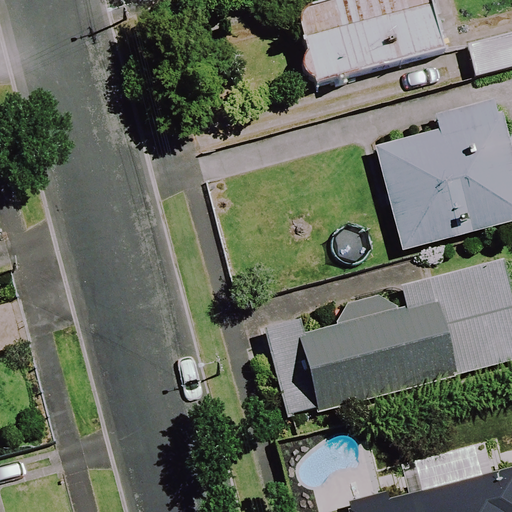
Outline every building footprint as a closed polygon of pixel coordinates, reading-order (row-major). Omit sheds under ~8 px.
[(409,0),(406,1),(405,0),(327,0),(329,6),(290,16),(311,94),(444,58),(428,0),(409,0)] [(511,74),(511,46),(469,56),(475,83),(511,74)] [(511,229),(511,150),(510,151),(502,118),(374,152),(402,259),(511,229)] [(293,320),(255,330),(280,423),(511,362),(511,310),(499,261),(391,289),(396,310),(390,312),(371,297),(338,305),(328,327),(297,335),(293,320)] [(508,511),(501,481),(365,511),(508,511)]
